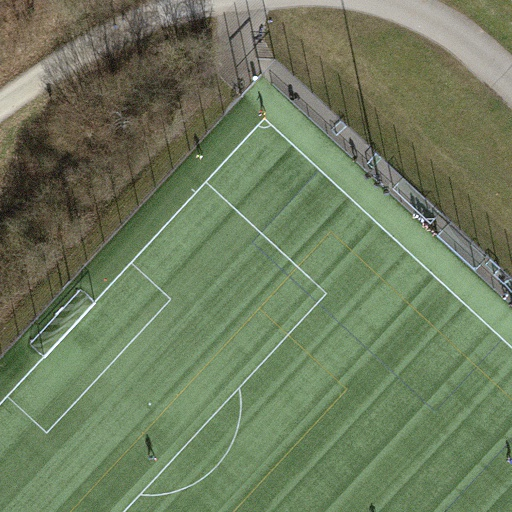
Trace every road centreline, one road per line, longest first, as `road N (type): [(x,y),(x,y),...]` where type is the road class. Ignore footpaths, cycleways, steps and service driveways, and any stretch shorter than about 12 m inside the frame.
road 1 (track): [(0,115),(125,33),(203,0)]
road 2 (unclassified): [(511,83),(434,21),(379,0)]
